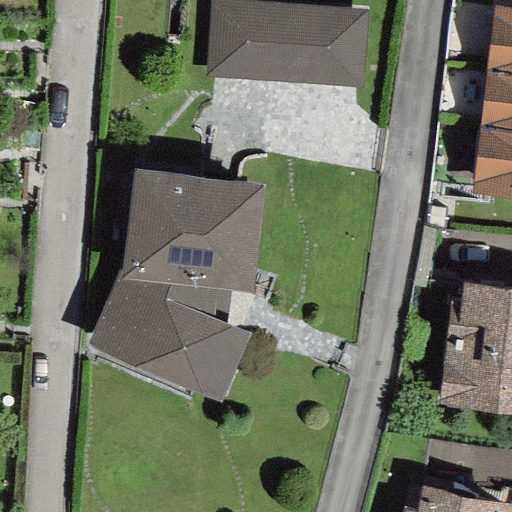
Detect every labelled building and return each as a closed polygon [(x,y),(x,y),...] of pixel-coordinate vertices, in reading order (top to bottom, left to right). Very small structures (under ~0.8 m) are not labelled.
[(511,184),(511,5),(501,4),(478,180),(511,184)] [(350,14),(205,9),(203,79),(348,83),(350,14)] [(233,273),(245,180),(140,167),(126,265),(96,330),(215,382),(238,326),(214,315),(219,271),(233,273)] [(511,398),(511,285),(469,278),(465,302),(456,300),(442,387),(511,398)] [(498,511),(500,505),(425,488),(419,511),(417,511),(407,510),(406,511),(498,511)]
